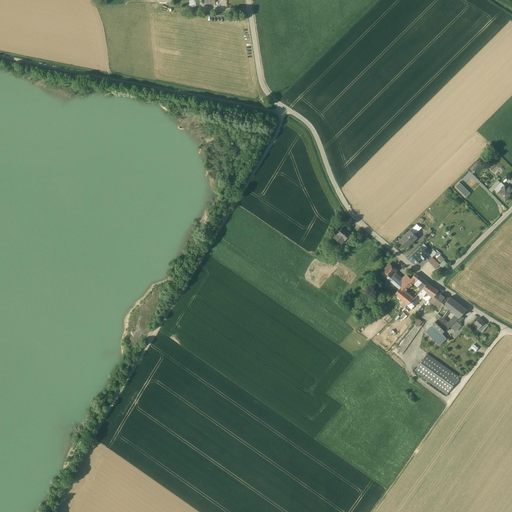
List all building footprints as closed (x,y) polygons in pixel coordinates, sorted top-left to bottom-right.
[(479,159),(469,168),(473,172),(483,163),(479,159)] [(498,181),(492,187),(495,190),(501,183),(498,181)] [(501,183),(495,190),(498,193),(505,186),(502,183),(501,183)] [(511,193),(508,188),(505,186),(498,193),(505,201),(511,194),(511,193)] [(421,228),(417,224),(412,228),(417,233),(421,228)] [(343,227),(334,238),(341,244),(344,240),(345,241),(351,234),(343,227)] [(410,230),(399,241),(406,248),(417,237),(415,235),(410,230)] [(422,246),(413,255),(420,262),(429,254),(422,246)] [(440,265),(432,257),(428,261),(436,269),(440,265)] [(397,270),(390,264),(384,271),(391,277),(397,270)] [(416,273),(411,279),(414,282),(417,284),(417,283),(420,285),(424,280),(416,273)] [(403,280),(397,275),(393,279),(399,284),(402,281),(403,280)] [(410,278),(401,288),(404,291),(414,282),(411,279),(410,278)] [(427,283),(423,288),(427,291),(429,293),(434,287),(427,283)] [(404,291),(401,288),(395,294),(408,304),(414,299),(404,291)] [(423,288),(416,296),(420,299),(427,291),(423,288)] [(432,295),(428,300),(430,301),(430,300),(434,297),(439,291),(437,289),(432,295)] [(434,297),(430,300),(433,303),(439,295),(441,293),(439,291),(434,297)] [(439,295),(433,303),(437,305),(436,307),(440,310),(442,308),(449,299),(441,293),(439,295)] [(412,308),(420,299),(416,296),(414,299),(408,304),(412,308)] [(456,302),(450,297),(449,299),(442,308),(447,311),(450,308),(451,309),(456,302)] [(456,302),(451,309),(458,314),(463,307),(456,302)] [(463,307),(458,314),(461,316),(467,310),(463,307)] [(440,310),(437,313),(443,317),(447,311),(442,308),(440,310)] [(458,314),(448,324),(451,326),(456,321),(461,316),(458,314)] [(479,317),(472,325),(478,330),(484,322),(479,317)] [(419,319),(414,324),(417,327),(422,322),(419,319)] [(440,321),(438,319),(432,325),(442,334),(447,328),(445,325),(440,321)] [(456,321),(451,326),(456,331),(461,326),(458,323),(456,321)] [(478,330),(476,332),(477,333),(480,330),(482,331),(488,325),(484,322),(478,330)] [(442,334),(432,325),(425,332),(439,346),(447,339),(442,334)] [(478,330),(472,325),(468,329),(474,334),(476,332),(478,330)] [(460,377),(427,354),(414,371),(447,395),(460,377)]
